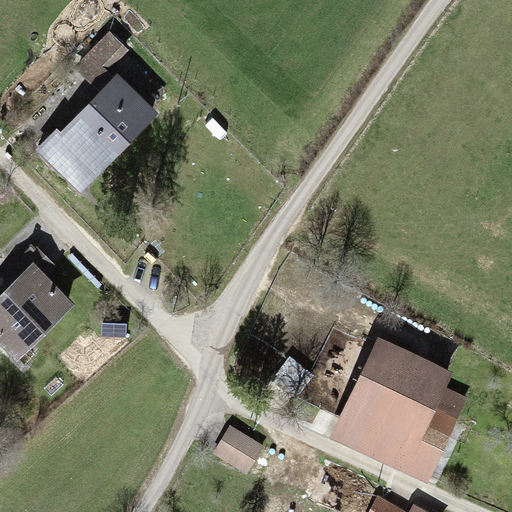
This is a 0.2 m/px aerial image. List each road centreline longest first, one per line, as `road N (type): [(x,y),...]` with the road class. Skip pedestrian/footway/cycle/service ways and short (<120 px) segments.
road 1 (unclassified): [(206,391),(223,332),(262,258),(443,0)]
road 2 (track): [(0,149),(215,358)]
road 3 (residential): [(467,511),(206,391)]
road 4 (unclassified): [(144,511),(206,391)]
